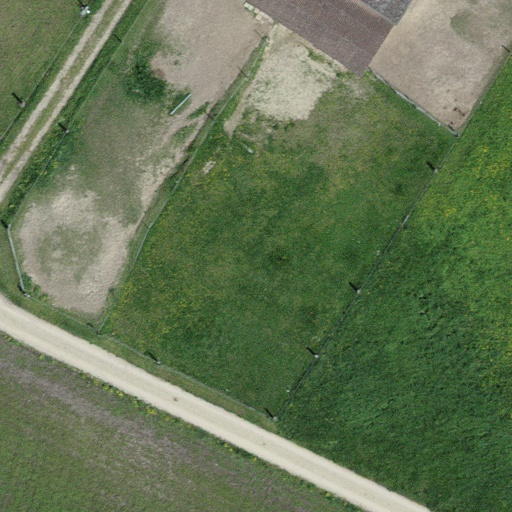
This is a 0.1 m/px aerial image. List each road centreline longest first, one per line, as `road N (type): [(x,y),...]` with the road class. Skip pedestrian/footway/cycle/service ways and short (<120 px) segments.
road 1 (track): [(0,311),(412,511)]
road 2 (track): [(0,181),(116,0)]
